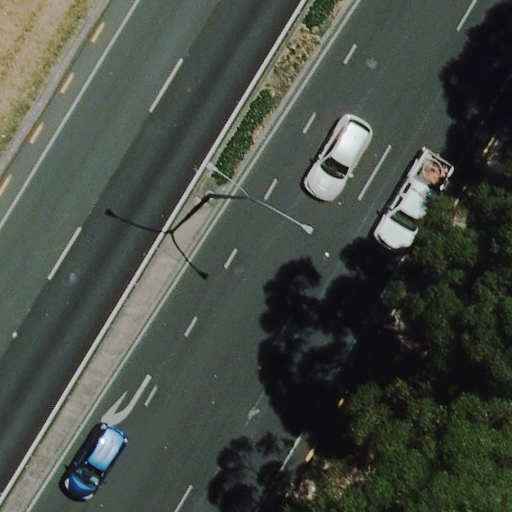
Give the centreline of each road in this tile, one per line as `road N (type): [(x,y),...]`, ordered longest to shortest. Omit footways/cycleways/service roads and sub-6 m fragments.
road 1 (trunk): [(481,0),(163,511)]
road 2 (trunk): [(0,314),(190,0)]
